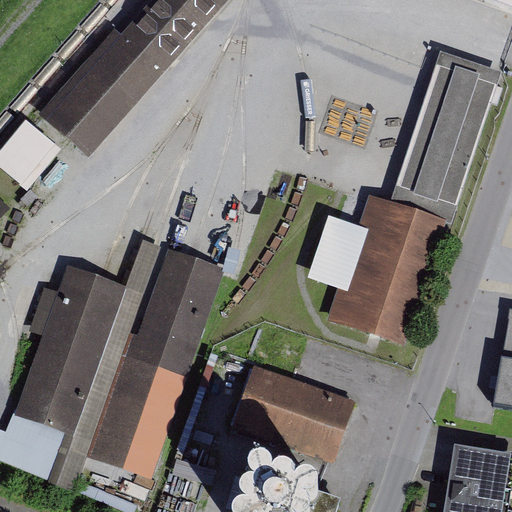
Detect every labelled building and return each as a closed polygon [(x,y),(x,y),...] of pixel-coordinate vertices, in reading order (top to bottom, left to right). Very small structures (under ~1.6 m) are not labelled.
[(230,0),(156,0),(123,38),(119,33),(44,115),(90,159),(230,0)] [(511,0),(480,0),(511,11),(511,0)] [(509,76),(444,52),(389,203),(372,197),(360,231),(329,220),(307,280),(344,294),(333,323),(401,347),(445,226),(454,229),(509,76)] [(53,148),(26,124),(0,156),(0,167),(21,184),(53,148)] [(163,249),(142,242),(126,291),(73,439),(57,488),(76,494),(163,249)] [(228,271),(170,250),(93,460),(151,481),(228,271)] [(69,270),(14,417),(64,436),(73,439),(126,291),(69,270)] [(511,409),(511,341),(501,408),(511,409)] [(361,405),(260,367),(236,423),(339,464),(361,405)] [(0,430),(0,461),(49,482),(64,436),(14,417),(7,433),(0,430)] [(503,511),(511,457),(455,449),(445,511),(503,511)] [(266,490),(270,488),(273,486),(275,482),(275,478),(275,474),(273,470),(269,467),(266,466),(262,465),(258,467),(254,469),(252,472),(250,476),(250,480),(252,484),(254,487),(258,490),(262,491),(266,490)] [(290,498),(294,496),(297,494),(299,490),(299,486),(299,482),(297,478),(293,475),(290,474),(285,473),(281,475),(278,477),(276,480),(274,484),(274,488),(276,492),(278,495),(282,498),(286,499),(290,498)] [(314,507),(318,505),(321,502),(323,499),(323,495),(322,490),(320,487),(317,484),(313,483),(309,482),(305,483),(302,486),(299,489),(298,493),(298,497),(299,501),(302,504),(305,506),(309,507),(314,507)] [(260,511),(261,511),(264,509),(266,505),(266,501),(265,497),(263,493),(260,491),(256,489),(252,489),(248,490),(245,492),(242,496),(241,499),(241,504),(242,507),(245,511),(246,511),(260,511)] [(289,511),(290,509),(290,505),(287,502),(284,499),(280,497),(276,497),(272,498),(269,500),(266,504),(265,508),(265,511),(289,511)]
